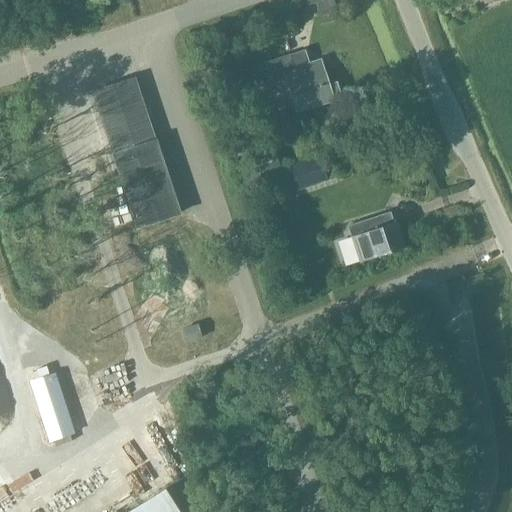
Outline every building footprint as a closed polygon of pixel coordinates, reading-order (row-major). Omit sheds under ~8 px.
[(320,61),(309,65),(304,51),(289,56),(251,70),(258,90),(286,79),(298,114),(335,102),(335,101),(342,99),(337,83),(329,85),(320,61)] [(181,216),(135,79),(92,93),(136,231),(181,216)] [(288,111),(268,118),(276,140),(295,134),(288,111)] [(264,173),(280,168),(276,155),(260,160),(264,173)] [(319,156),(288,166),(297,192),(328,182),(319,156)] [(383,215),(348,227),(361,266),(375,261),(405,251),(397,225),(387,228),(383,215)] [(198,326),(180,331),(185,346),(202,340),(198,326)] [(46,368),(36,371),(39,379),(49,376),(46,368)] [(31,382),(50,442),(74,434),(55,374),(49,376),(39,379),(31,382)] [(127,511),(178,511),(164,489),(127,511)]
